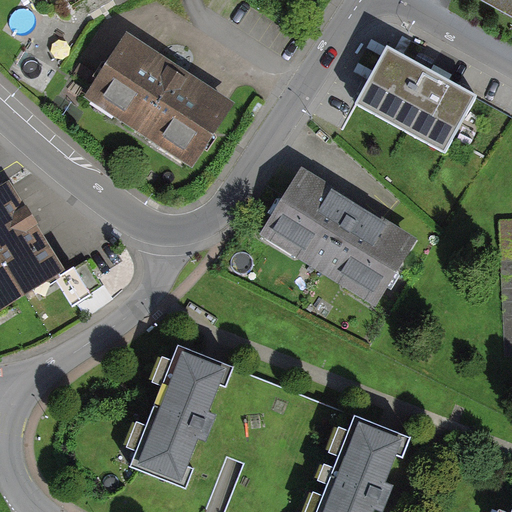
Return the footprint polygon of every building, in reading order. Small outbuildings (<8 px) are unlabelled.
[(224,104),(128,42),(92,98),(188,160),(224,104)] [(460,92),(382,50),(358,95),(436,136),(460,92)] [(302,174),(265,233),(373,300),(410,240),(302,174)] [(0,306),(57,270),(6,189),(0,193),(0,306)] [(226,366),(180,348),(136,463),(182,481),(226,366)] [(374,511),(403,438),(357,420),(320,511),(374,511)]
